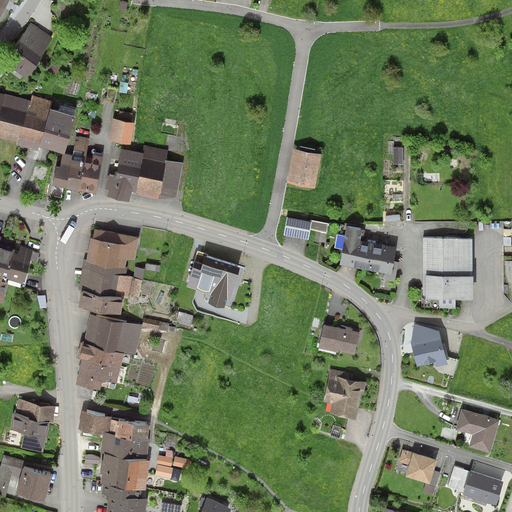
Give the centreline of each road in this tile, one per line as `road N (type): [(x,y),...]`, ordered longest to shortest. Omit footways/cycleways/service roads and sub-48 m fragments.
road 1 (tertiary): [(61,223),(94,209),(145,214),(269,248),(347,282),(385,328),(393,359),(388,412),(358,511)]
road 2 (tertiary): [(70,511),(55,257),(61,223)]
